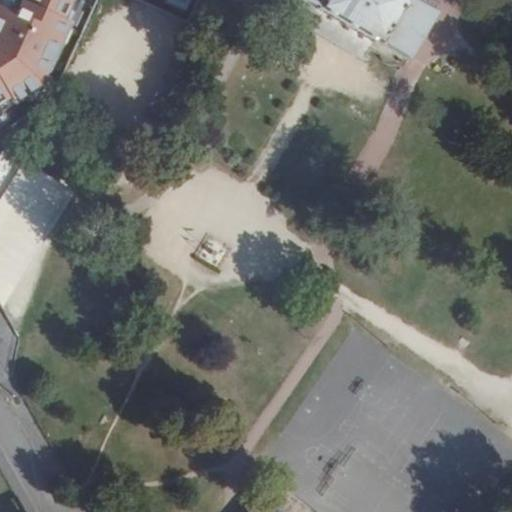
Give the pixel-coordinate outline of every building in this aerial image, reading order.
[(76,0),(0,0),(0,107),(35,79),(76,0)] [(299,0),(323,14),(407,63),(435,12),(413,0),(299,0)] [(153,103),(163,84),(153,79),(144,97),(153,103)] [(2,150),(0,152),(0,306),(18,338),(58,233),(74,192),(27,165),(2,150)] [(279,511),(262,498),(250,511),(279,511)]
